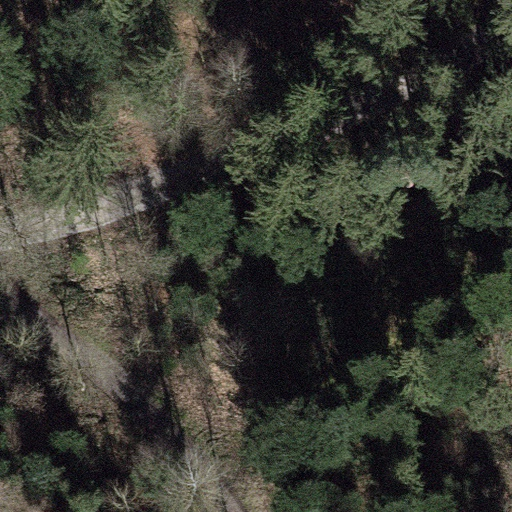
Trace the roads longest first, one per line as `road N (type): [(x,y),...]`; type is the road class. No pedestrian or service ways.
road 1 (track): [(511,20),(281,138),(133,201),(0,241)]
road 2 (track): [(0,295),(111,366),(155,410),(231,511)]
